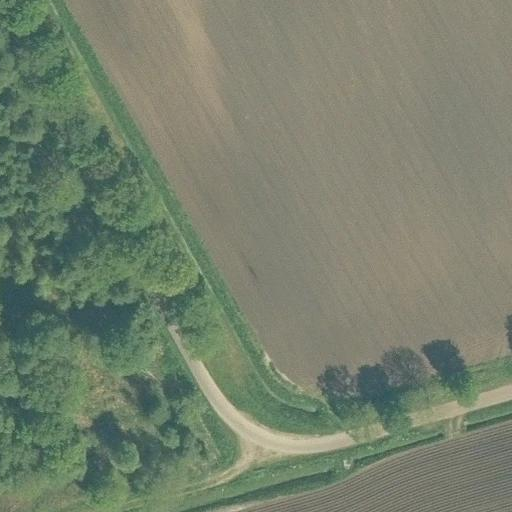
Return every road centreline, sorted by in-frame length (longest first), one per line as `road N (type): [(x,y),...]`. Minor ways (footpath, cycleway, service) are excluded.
road 1 (unclassified): [(0,8),(217,401),(254,434),(275,443),(321,443),(511,390)]
road 2 (track): [(105,511),(220,477),(254,434)]
